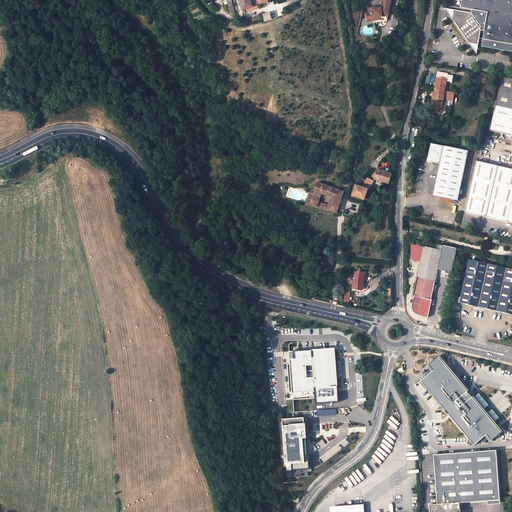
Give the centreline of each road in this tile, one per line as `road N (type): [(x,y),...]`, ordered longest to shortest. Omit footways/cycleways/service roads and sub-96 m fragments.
road 1 (secondary): [(381,327),(265,299),(213,277),(171,234),(134,167),(103,141),(61,134),(0,161)]
road 2 (unclassified): [(431,0),(401,157),(397,318)]
road 3 (unclassified): [(392,347),(374,429),(301,511)]
road 4 (track): [(343,0),(359,125),(403,144)]
